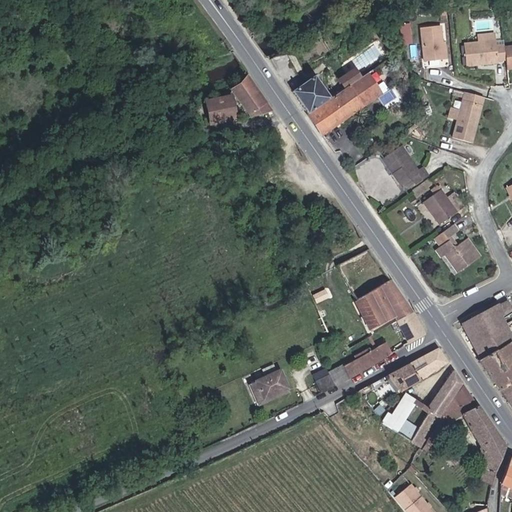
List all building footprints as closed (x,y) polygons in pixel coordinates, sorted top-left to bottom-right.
[(421,28),(424,61),(442,60),(440,26),(421,28)] [(498,60),(506,59),(505,46),(497,46),(496,41),(465,42),(465,63),(477,63),(479,60),(482,60),(485,62),(498,61),(498,60)] [(350,86),(366,75),(360,67),(344,78),(350,86)] [(389,89),(376,68),(371,72),(384,93),(389,89)] [(324,133),(384,93),(371,72),(366,75),(350,86),(334,97),(311,113),(324,133)] [(233,90),(254,120),(255,121),(277,116),(250,73),(249,74),(240,84),(231,87),(233,90)] [(311,113),(334,97),(320,73),(297,89),(297,91),(311,113)] [(467,93),(461,110),(458,118),(451,136),(470,143),(476,126),(474,125),(476,118),(479,119),(486,99),(467,93)] [(208,105),(209,108),(236,102),(235,99),(208,105)] [(241,123),(236,102),(209,108),(213,124),(214,129),(214,130),(241,123)] [(449,116),(458,118),(461,110),(452,107),(449,116)] [(416,184),(427,177),(423,170),(418,173),(402,148),(384,159),(400,185),(411,178),(416,184)] [(437,224),(457,213),(447,198),(439,185),(433,188),(436,193),(423,200),(437,224)] [(455,193),(447,198),(457,213),(464,208),(455,193)] [(457,223),(445,230),(449,236),(452,235),(461,230),(457,223)] [(442,243),(450,238),(449,236),(445,230),(437,235),(442,243)] [(452,235),(449,236),(450,238),(454,243),(458,245),(452,235)] [(446,253),(457,270),(480,256),(469,238),(458,245),(454,243),(450,238),(442,243),(438,246),(443,255),(446,253)] [(454,272),(457,270),(446,253),(443,255),(454,272)] [(409,301),(394,277),(353,298),(371,331),(396,318),(397,321),(415,311),(415,310),(409,301)] [(485,354),(508,344),(508,342),(511,341),(500,319),(511,313),(511,312),(506,300),(505,301),(482,312),(477,314),(476,312),(467,316),(468,319),(464,321),(459,323),(476,358),(485,354)] [(421,322),(415,311),(397,321),(400,328),(409,345),(409,344),(426,335),(421,323),(421,322)] [(395,331),(400,328),(397,321),(392,324),(395,331)] [(485,354),(476,358),(472,359),(491,391),(511,379),(511,351),(508,344),(485,354)] [(354,375),(384,359),(381,353),(378,347),(371,351),(369,348),(360,352),(362,356),(344,366),(345,370),(349,378),(351,377),(354,375)] [(389,348),(381,353),(384,359),(392,354),(389,348)] [(399,390),(401,389),(449,364),(441,349),(391,375),(399,390)] [(254,380),(262,398),(287,386),(279,368),(254,380)] [(349,378),(345,370),(317,381),(321,389),(345,376),(349,378)] [(420,455),(423,449),(461,384),(453,371),(429,411),(401,396),(392,417),(389,416),(383,426),(420,455)] [(511,379),(491,391),(498,403),(511,396),(511,379)] [(425,450),(423,449),(420,455),(416,462),(421,465),(425,460),(426,460),(449,430),(447,428),(456,413),(472,442),(470,444),(480,464),(478,478),(487,485),(491,470),(498,455),(486,432),(462,387),(425,450)] [(511,419),(511,396),(498,403),(508,421),(511,419)] [(436,511),(413,483),(394,498),(405,511),(436,511)] [(511,488),(505,485),(503,494),(511,498),(511,488)]
